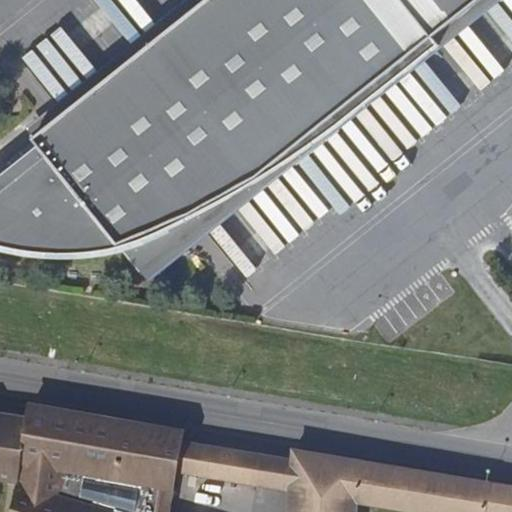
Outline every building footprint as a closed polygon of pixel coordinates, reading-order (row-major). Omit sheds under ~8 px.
[(47,155),(0,193),(0,245),(2,246),(20,250),(37,253),(55,254),(72,254),(90,253),(107,251),(121,248),(140,272),(419,50),(425,58),(441,45),(435,37),(481,0),(208,0),(34,139),(47,155)] [(31,406),(29,420),(20,480),(15,511),(168,511),(183,433),(31,406)] [(0,477),(20,480),(29,420),(0,415),(0,477)] [(356,511),(357,496),(450,511),(458,511),(464,479),(359,462),(293,450),(289,511),(356,511)] [(511,511),(511,487),(492,484),(487,511),(511,511)]
